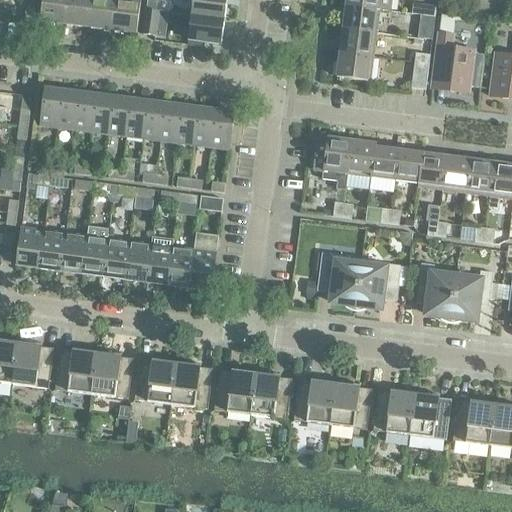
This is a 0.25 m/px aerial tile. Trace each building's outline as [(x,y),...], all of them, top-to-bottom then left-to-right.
[(43,0),(41,23),(65,26),(68,0),(43,0)] [(92,0),(68,0),(65,26),(89,29),(92,0)] [(92,0),(89,29),(113,32),(117,1),(110,0),(92,0)] [(156,0),(148,0),(147,11),(156,12),(157,2),(158,0),(156,0)] [(194,0),(192,17),(225,21),(227,0),(194,0)] [(343,0),(343,7),(347,7),(380,11),(391,12),(392,0),(343,0)] [(141,4),(117,1),(113,32),(137,35),(141,4)] [(422,15),(436,17),(437,8),(423,6),(422,15)] [(347,7),(344,30),(377,34),(380,11),(347,7)] [(25,21),(35,22),(36,9),(27,8),(25,21)] [(156,37),(160,13),(156,12),(147,11),(143,36),(156,37)] [(435,27),(436,17),(422,15),(420,25),(435,27)] [(222,46),(225,21),(192,17),(188,47),(202,48),(203,43),(222,46)] [(344,30),(341,54),(374,58),(377,34),(344,30)] [(454,48),(455,36),(437,33),(430,91),(470,96),(476,51),(454,48)] [(511,101),(511,55),(494,53),(488,99),(511,101)] [(374,58),(341,54),(337,78),(371,83),(374,58)] [(417,54),(416,64),(430,65),(431,56),(417,54)] [(426,91),(430,65),(416,64),(412,89),(426,91)] [(41,127),(58,130),(63,92),(46,89),(41,127)] [(58,130),(75,132),(80,94),(63,92),(58,130)] [(97,96),(80,94),(75,132),(92,134),(97,96)] [(92,134),(109,136),(114,98),(97,96),(92,134)] [(109,136),(126,138),(131,100),(114,98),(109,136)] [(23,100),(22,111),(31,113),(33,101),(23,100)] [(126,138),(144,141),(149,103),(131,100),(126,138)] [(144,141),(161,143),(166,105),(149,103),(144,141)] [(183,107),(166,105),(161,143),(178,145),(183,107)] [(178,145),(195,147),(200,109),(183,107),(178,145)] [(195,147),(213,149),(218,111),(200,109),(195,147)] [(235,114),(218,111),(213,149),(230,152),(235,114)] [(21,119),(19,129),(29,130),(30,120),(21,119)] [(18,138),(28,139),(29,130),(19,129),(18,138)] [(317,141),(313,173),(324,174),(323,180),(338,182),(337,190),(346,192),(348,176),(353,142),(328,139),(328,142),(317,141)] [(377,145),(353,142),(348,176),(372,179),(377,145)] [(372,179),(396,182),(400,148),(377,145),(372,179)] [(396,182),(419,184),(420,185),(424,155),(424,151),(400,148),(396,182)] [(419,188),(443,191),(448,158),(424,155),(420,185),(419,184),(419,188)] [(443,191),(467,194),(471,161),(448,158),(443,191)] [(495,164),(471,161),(467,194),(491,197),(495,164)] [(15,162),(14,171),(23,172),(25,163),(15,162)] [(511,200),(511,166),(495,164),(491,197),(489,210),(500,212),(502,199),(511,200)] [(79,166),(78,176),(87,177),(88,167),(79,166)] [(43,167),(42,177),(52,178),(53,168),(43,167)] [(98,168),(88,167),(87,177),(97,178),(98,168)] [(62,170),(53,168),(52,178),(61,180),(62,170)] [(121,181),(122,172),(113,170),(112,180),(121,181)] [(22,182),(23,172),(14,171),(13,181),(22,182)] [(132,173),(122,172),(121,181),(131,182),(132,173)] [(147,175),(146,184),(156,185),(157,176),(147,175)] [(50,188),(52,178),(42,177),(37,176),(36,186),(50,188)] [(166,177),(157,176),(156,185),(165,187),(166,177)] [(61,180),(52,178),(50,188),(65,190),(66,180),(61,180)] [(190,190),(191,180),(182,179),(180,189),(190,190)] [(200,182),(191,180),(190,190),(199,191),(200,182)] [(80,182),(79,192),(93,193),(95,184),(80,182)] [(109,186),(95,184),(93,193),(108,195),(109,186)] [(226,185),(216,184),(215,193),(225,194),(226,185)] [(122,197),(136,199),(137,189),(123,188),(122,197)] [(152,191),(137,189),(136,199),(150,201),(152,191)] [(179,204),(180,195),(166,193),(165,203),(178,204),(179,204)] [(194,197),(180,195),(179,204),(193,206),(194,197)] [(114,196),(113,204),(117,204),(122,197),(115,196),(114,196)] [(224,200),(202,198),(200,211),(222,214),(224,200)] [(10,204),(8,213),(18,215),(19,206),(10,204)] [(334,218),(343,219),(345,205),(335,204),(334,218)] [(345,205),(343,219),(352,220),(354,206),(345,205)] [(428,237),(437,238),(439,224),(438,224),(440,208),(428,207),(426,222),(430,223),(428,237)] [(392,211),(383,210),(381,224),(390,225),(392,211)] [(401,212),(392,211),(390,225),(400,226),(401,212)] [(17,225),(18,215),(8,213),(7,223),(17,225)] [(437,238),(446,239),(448,225),(439,224),(437,238)] [(89,228),(87,238),(83,276),(104,279),(109,241),(110,231),(89,228)] [(18,268),(40,270),(45,232),(22,229),(18,268)] [(476,243),(485,244),(487,230),(477,229),(476,243)] [(487,230),(485,244),(494,245),(496,231),(487,230)] [(40,270),(61,273),(66,235),(45,232),(40,270)] [(4,245),(14,246),(15,237),(6,235),(4,245)] [(87,238),(66,235),(61,273),(83,276),(87,238)] [(197,235),(195,252),(190,290),(212,293),(219,237),(197,235)] [(152,246),(147,284),(168,287),(173,249),(172,249),(173,241),(153,239),(152,246)] [(104,279),(125,281),(130,243),(109,241),(104,279)] [(152,246),(130,243),(125,281),(147,284),(152,246)] [(195,252),(173,249),(168,287),(190,290),(195,252)] [(2,264),(12,265),(13,253),(3,252),(2,264)] [(363,262),(363,260),(323,254),(320,279),(335,281),(332,304),(345,305),(347,308),(349,310),(352,311),(355,311),(355,312),(356,312),(363,262)] [(402,267),(363,262),(356,312),(357,312),(360,312),(363,311),(366,310),(369,308),(381,310),(384,287),(399,289),(402,267)] [(451,324),(458,274),(434,271),(435,267),(422,265),(419,290),(430,292),(427,316),(440,317),(442,320),(445,322),(448,323),(451,324)] [(481,277),(458,274),(451,324),(452,324),(455,324),(458,323),(461,322),(464,320),(476,322),(479,298),(491,299),(494,274),(481,273),(481,277)] [(306,296),(307,296),(314,297),(316,297),(317,284),(308,282),(306,296)] [(0,384),(13,386),(18,342),(4,340),(4,344),(0,343),(0,384)] [(33,344),(18,342),(13,386),(49,391),(55,350),(33,347),(33,344)] [(56,391),(92,396),(98,352),(83,351),(83,354),(61,351),(56,391)] [(113,354),(98,352),(92,396),(129,401),(134,360),(112,358),(113,354)] [(135,402),(172,406),(178,363),(163,361),(163,364),(141,361),(135,402)] [(192,365),(178,363),(172,406),(208,411),(214,371),(192,368),(192,365)] [(215,412),(251,417),(257,373),(243,371),(242,374),(220,371),(215,412)] [(272,375),(257,373),(251,417),(288,421),(293,381),(271,378),(272,375)] [(295,422),(331,427),(337,383),(322,381),(322,384),(300,382),(295,422)] [(351,385),(337,383),(331,427),(368,431),(373,391),(351,388),(351,385)] [(374,432),(411,437),(416,393),(402,391),(401,395),(379,392),(374,432)] [(431,395),(416,393),(411,437),(447,442),(452,401),(430,398),(431,395)] [(454,442),(490,447),(496,403),(481,402),(481,405),(459,402),(454,442)] [(510,405),(496,403),(490,447),(511,449),(511,408),(510,409),(510,405)] [(130,423),(128,435),(136,436),(138,424),(130,423)]
